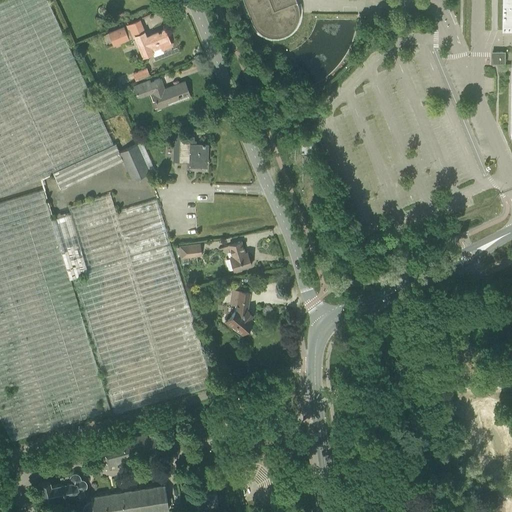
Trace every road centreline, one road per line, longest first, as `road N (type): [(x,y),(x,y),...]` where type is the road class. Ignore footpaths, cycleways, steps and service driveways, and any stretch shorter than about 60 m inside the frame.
road 1 (unclassified): [(323,325),(191,0)]
road 2 (unclassified): [(4,456),(314,364)]
road 3 (track): [(511,389),(414,386),(315,402)]
road 4 (tertiary): [(332,511),(314,364)]
